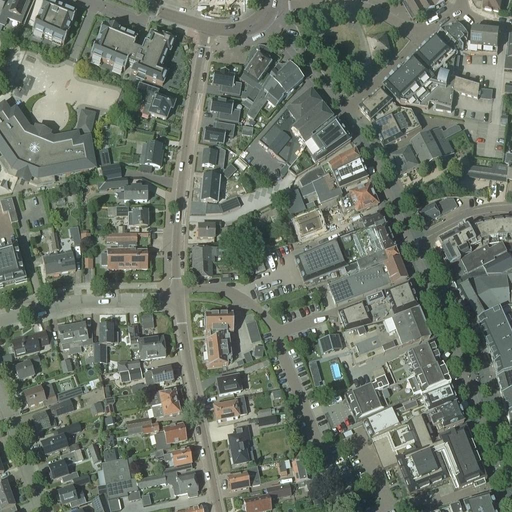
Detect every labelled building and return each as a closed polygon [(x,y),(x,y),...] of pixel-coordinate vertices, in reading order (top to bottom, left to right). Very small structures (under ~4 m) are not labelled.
[(14,0),(9,12),(3,9),(0,16),(0,26),(4,28),(7,20),(20,26),(29,4),(26,3),(26,0),(14,0)] [(406,0),(404,2),(415,20),(444,3),(448,0),(447,0),(406,0)] [(485,2),(483,11),(484,11),(492,13),(501,14),(503,0),(485,0),(485,2)] [(36,22),(31,34),(34,35),(34,34),(32,33),(33,31),(43,35),(42,38),(42,37),(41,38),(53,43),(53,42),(53,40),(63,44),(63,46),(60,45),(60,46),(63,47),(76,16),(44,3),(39,15),(40,15),(37,22),(36,22)] [(95,46),(90,58),(124,72),(127,66),(133,68),(131,74),(137,77),(138,74),(145,77),(144,80),(162,87),(167,75),(160,72),(167,54),(169,55),(174,43),(162,38),(161,40),(150,35),(146,46),(144,46),(140,54),(133,51),(137,41),(118,33),(119,31),(107,26),(106,28),(102,27),(97,39),(98,39),(96,46),(95,46)] [(467,42),(466,42),(464,39),(467,36),(457,26),(445,30),(437,37),(438,37),(454,54),(468,54),(468,46),(467,46),(467,42)] [(497,56),(499,33),(472,30),(471,46),(468,46),(468,54),(478,55),(497,56)] [(386,37),(366,42),(370,60),(391,55),(386,37)] [(428,46),(422,52),(414,60),(415,61),(433,80),(435,82),(441,76),(452,79),(453,70),(457,70),(459,58),(455,59),(436,39),(428,46)] [(256,86),(271,65),(268,63),(268,62),(271,61),(271,58),(271,57),(270,55),(269,54),(268,52),(267,51),(265,50),(264,49),(262,49),(261,48),(258,48),(257,48),(255,49),(254,50),(252,52),(250,53),(249,55),(248,59),(247,61),(252,63),(242,76),(256,86)] [(216,60),(216,68),(227,69),(227,60),(216,60)] [(477,101),(479,87),(452,79),(441,76),(435,82),(433,80),(415,61),(414,61),(413,61),(403,70),(396,77),(395,76),(389,82),(390,82),(382,89),(399,107),(427,111),(429,105),(435,107),(435,112),(450,114),(450,111),(453,93),(477,101)] [(279,69),(247,119),(253,123),(266,103),(264,100),(266,97),(270,92),(273,95),(276,88),(294,73),(288,66),(284,69),(280,69),(279,69)] [(307,76),(306,68),(298,68),(298,76),(307,76)] [(221,88),(220,95),(239,98),(241,86),(233,84),(234,77),(227,76),(228,74),(220,72),(219,74),(213,73),(211,86),(221,88)] [(299,85),(302,82),(294,73),(276,88),(273,95),(270,92),(266,97),(264,100),(266,103),(274,110),(282,100),(299,85)] [(268,133),(258,144),(267,152),(281,136),(289,142),(275,159),(285,167),(289,170),(300,157),(301,157),(305,147),(305,146),(312,141),(310,138),(320,129),(321,129),(331,120),(332,120),(319,103),(310,92),(285,112),(268,133)] [(144,108),(141,116),(147,118),(148,116),(165,122),(169,112),(171,112),(174,105),(155,98),(155,97),(146,93),(142,105),(145,106),(145,108),(144,108)] [(368,102),(358,112),(370,125),(371,124),(372,126),(371,127),(382,150),(420,131),(412,113),(396,110),(391,105),(392,105),(381,93),(370,104),(368,102)] [(251,108),(254,103),(253,102),(247,98),(245,101),(245,102),(244,103),(251,108)] [(211,100),(209,113),(216,114),(219,115),(218,122),(237,125),(239,113),(231,112),(233,104),(225,103),(225,101),(217,99),(217,101),(211,100)] [(3,107),(0,109),(0,154),(3,158),(0,160),(0,164),(8,176),(36,188),(53,184),(52,179),(93,171),(90,156),(95,155),(95,140),(99,122),(93,121),(94,116),(81,113),(76,137),(53,142),(28,132),(15,112),(9,116),(3,107)] [(289,171),(287,173),(295,179),(313,168),(323,162),(350,144),(335,123),(334,123),(331,120),(321,129),(320,129),(310,138),(312,141),(305,146),(305,147),(301,157),(300,157),(289,170),(289,171)] [(204,130),(202,143),(208,144),(208,146),(216,147),(216,145),(223,146),(224,138),(232,139),(234,127),(215,124),(214,131),(204,130)] [(393,169),(436,146),(439,152),(448,147),(445,141),(446,141),(461,133),(459,129),(454,128),(446,132),(447,133),(442,135),(440,131),(410,146),(411,149),(396,157),(394,155),(388,158),(389,160),(389,161),(393,169)] [(281,136),(267,152),(275,159),(289,142),(281,136)] [(436,146),(393,169),(399,180),(421,169),(423,171),(453,155),(446,141),(445,141),(448,147),(439,152),(436,146)] [(248,143),(244,147),(252,155),(256,151),(248,143)] [(144,146),(141,167),(141,173),(150,174),(151,168),(159,170),(161,155),(159,155),(160,149),(144,146)] [(306,176),(298,183),(302,190),(359,162),(354,151),(336,159),(326,166),(306,176)] [(203,153),(201,168),(213,169),(212,173),(218,174),(222,170),(224,156),(203,153)] [(297,192),(300,200),(316,194),(320,205),(343,196),(340,190),(366,180),(359,162),(302,190),(297,192)] [(118,166),(100,170),(101,174),(102,182),(120,179),(118,166)] [(227,181),(236,172),(230,166),(221,175),(227,181)] [(285,167),(279,174),(283,178),(287,173),(289,171),(289,170),(285,167)] [(506,185),(507,180),(509,168),(497,167),(497,168),(493,167),(492,171),(462,167),(460,179),(506,185)] [(200,203),(216,204),(218,181),(202,179),(200,203)] [(126,180),(102,182),(103,191),(123,189),(126,189),(126,188),(126,180)] [(350,200),(339,204),(343,215),(354,211),(356,215),(377,207),(369,187),(348,196),(350,200)] [(146,203),(146,191),(137,191),(137,188),(130,188),(126,188),(126,189),(123,189),(123,204),(146,203)] [(304,212),(296,193),(281,200),(285,210),(290,219),(304,212)] [(217,207),(218,208),(221,216),(239,208),(235,199),(217,207)] [(1,203),(0,203),(0,206),(2,215),(8,214),(11,225),(17,223),(11,201),(1,203)] [(432,206),(416,214),(422,226),(456,209),(452,201),(444,201),(444,203),(441,203),(433,207),(432,206)] [(221,216),(218,208),(206,206),(205,217),(221,216)] [(127,209),(115,209),(115,217),(115,219),(127,219),(127,229),(147,229),(146,214),(132,214),(132,215),(127,215),(127,209)] [(394,250),(380,215),(350,226),(354,235),(335,242),(293,258),(304,285),(355,265),(394,250)] [(320,230),(314,215),(295,223),(295,225),(301,238),(312,233),(320,230)] [(436,244),(435,244),(439,252),(436,253),(446,272),(458,265),(457,263),(484,249),(511,244),(511,220),(504,221),(493,222),(482,224),(472,227),(473,232),(468,234),(465,229),(464,229),(465,230),(458,233),(457,231),(458,231),(458,230),(437,241),(438,243),(436,244)] [(227,244),(221,244),(220,244),(220,239),(219,239),(219,225),(213,225),(213,228),(197,228),(197,240),(213,240),(213,245),(217,244),(217,245),(227,245),(227,244)] [(40,237),(38,231),(28,234),(30,239),(40,237)] [(221,231),(221,244),(227,244),(231,244),(231,231),(221,231)] [(76,236),(69,237),(72,249),(78,247),(76,236)] [(459,265),(446,272),(452,283),(465,277),(466,278),(493,265),(491,262),(504,255),(511,253),(511,244),(500,247),(496,249),(495,248),(487,249),(459,263),(459,265)] [(233,245),(227,245),(217,245),(218,254),(233,253),(233,245)] [(0,287),(24,281),(15,247),(0,250),(0,287)] [(210,250),(191,251),(192,266),(211,265),(210,258),(214,257),(214,250),(210,250)] [(394,250),(355,265),(359,274),(398,260),(394,250)] [(106,255),(100,255),(100,268),(107,268),(107,272),(116,272),(129,271),(146,271),(146,253),(135,253),(135,251),(123,251),(117,251),(106,252),(106,255)] [(71,253),(56,256),(60,276),(75,273),(71,253)] [(266,254),(249,261),(254,276),(272,270),(266,254)] [(465,277),(452,283),(456,291),(476,281),(486,280),(486,278),(511,276),(511,275),(511,270),(504,255),(491,262),(493,265),(466,278),(465,277)] [(56,256),(42,258),(45,278),(60,276),(56,256)] [(82,259),(82,270),(92,270),(92,259),(82,259)] [(359,275),(327,288),(335,308),(406,281),(398,261),(383,267),(359,275)] [(211,265),(192,266),(192,280),(211,279),(211,265)] [(247,270),(239,270),(240,281),(248,280),(247,270)] [(221,284),(230,284),(230,276),(221,276),(221,284)] [(511,307),(511,276),(486,280),(476,281),(456,291),(456,292),(457,291),(461,299),(460,299),(460,300),(462,299),(470,314),(468,315),(469,315),(470,315),(474,322),(473,323),(500,309),(511,307)] [(408,286),(337,314),(345,334),(391,321),(417,311),(414,303),(414,302),(412,295),(411,295),(408,286)] [(511,308),(504,309),(476,322),(479,329),(477,329),(493,366),(492,366),(492,367),(496,379),(511,374),(511,308)] [(352,333),(356,345),(357,348),(395,334),(401,349),(419,341),(420,343),(428,339),(429,340),(429,339),(419,312),(400,320),(400,319),(380,327),(380,326),(352,333)] [(233,335),(232,317),(232,315),(204,316),(204,336),(233,335)] [(83,326),(71,329),(75,355),(80,354),(80,349),(82,348),(82,344),(86,343),(83,326)] [(99,346),(94,346),(94,357),(105,357),(105,347),(112,347),(112,328),(106,328),(106,326),(101,326),(101,328),(99,328),(99,346)] [(162,338),(138,342),(136,328),(127,329),(130,351),(136,351),(136,350),(138,350),(163,347),(162,338)] [(71,329),(58,331),(61,352),(69,351),(70,356),(75,355),(71,329)] [(46,333),(50,352),(54,350),(49,332),(46,333)] [(356,345),(343,349),(349,369),(401,349),(395,334),(357,348),(356,345)] [(11,342),(10,343),(15,359),(38,353),(37,349),(47,346),(44,335),(12,343),(11,342)] [(339,338),(325,342),(328,355),(342,352),(339,338)] [(225,340),(204,343),(207,368),(227,366),(225,340)] [(385,366),(393,387),(439,367),(440,367),(439,366),(431,346),(385,366)] [(165,359),(163,347),(138,350),(140,362),(165,359)] [(92,355),(84,356),(86,368),(93,367),(92,355)] [(28,365),(14,370),(18,383),(33,378),(30,370),(40,366),(36,357),(27,360),(28,365)] [(266,359),(242,368),(245,376),(269,367),(266,359)] [(138,362),(126,364),(127,371),(139,369),(138,362)] [(68,363),(60,365),(63,375),(71,373),(68,363)] [(116,365),(118,374),(127,372),(127,371),(126,364),(116,365)] [(420,398),(448,387),(440,367),(439,367),(393,387),(387,390),(383,381),(373,385),(374,385),(344,398),(355,424),(420,397),(420,398)] [(139,371),(127,373),(129,381),(129,383),(141,380),(139,371)] [(172,383),(169,371),(145,376),(148,388),(172,383)] [(127,373),(119,376),(120,382),(129,381),(127,373)] [(511,375),(496,380),(497,386),(501,398),(511,434),(511,437),(511,375)] [(230,380),(216,383),(218,398),(240,393),(237,379),(230,380)] [(39,390),(23,396),(27,409),(44,403),(45,408),(56,404),(53,396),(43,399),(39,390)] [(392,412),(362,426),(370,441),(400,427),(399,427),(406,424),(406,425),(423,418),(455,405),(450,391),(401,411),(401,412),(393,415),(392,412)] [(149,399),(148,399),(150,409),(176,404),(175,399),(177,398),(176,393),(174,394),(174,392),(160,395),(160,394),(149,396),(149,399)] [(54,428),(51,420),(74,412),(72,407),(72,408),(70,402),(60,405),(49,409),(51,414),(44,417),(44,416),(31,421),(34,427),(31,428),(33,433),(36,432),(36,434),(54,428)] [(176,404),(150,409),(151,411),(152,411),(154,421),(179,415),(179,414),(180,413),(179,408),(177,409),(176,404)] [(235,405),(213,409),(215,423),(238,419),(237,414),(245,412),(243,404),(235,406),(235,405)] [(458,412),(455,405),(423,418),(424,419),(428,429),(432,429),(435,428),(437,434),(463,424),(460,418),(460,417),(458,413),(458,412)] [(269,411),(255,414),(256,419),(270,417),(269,411)] [(275,417),(256,421),(258,430),(277,426),(275,417)] [(105,427),(113,425),(112,419),(104,420),(105,427)] [(484,481),(464,430),(457,433),(457,432),(433,442),(428,429),(424,419),(370,442),(382,472),(396,466),(409,497),(449,480),(454,492),(453,492),(453,493),(484,481)] [(149,421),(125,425),(126,432),(150,427),(149,421)] [(150,427),(126,432),(127,437),(142,434),(143,436),(157,433),(156,426),(150,427)] [(159,445),(154,446),(156,452),(169,449),(168,445),(185,442),(184,440),(186,440),(185,435),(183,435),(182,427),(162,431),(163,435),(157,436),(159,445)] [(41,445),(40,445),(41,448),(40,449),(39,450),(40,453),(42,454),(43,453),(44,458),(45,458),(58,453),(59,453),(68,450),(64,438),(72,435),(70,428),(56,433),(58,439),(54,441),(41,445)] [(234,438),(227,440),(229,450),(243,447),(242,444),(249,442),(246,429),(233,432),(234,438)] [(111,435),(105,436),(103,437),(104,449),(113,447),(111,435)] [(97,455),(95,446),(87,449),(90,457),(97,455)] [(243,447),(229,450),(233,467),(246,465),(246,464),(252,463),(251,454),(248,455),(246,448),(243,448),(243,447)] [(79,452),(72,454),(76,464),(82,461),(81,458),(79,452)] [(180,474),(179,469),(192,466),(190,458),(188,458),(187,452),(170,455),(170,456),(163,457),(163,458),(158,459),(159,465),(172,462),(173,470),(162,472),(163,477),(175,475),(180,474)] [(61,464),(48,469),(53,483),(67,478),(63,468),(76,464),(72,454),(66,456),(60,459),(61,464)] [(132,459),(126,460),(130,484),(135,483),(137,483),(132,459)] [(130,484),(126,460),(102,466),(103,473),(100,474),(109,511),(119,511),(117,499),(121,498),(122,502),(135,499),(134,494),(137,494),(137,491),(136,491),(135,483),(130,484)] [(305,464),(292,466),(295,485),(306,483),(308,483),(305,464)] [(245,476),(227,479),(230,493),(248,490),(247,484),(258,481),(256,469),(244,472),(245,476)] [(100,500),(91,503),(93,511),(109,511),(100,474),(97,474),(100,489),(97,489),(100,500)] [(198,491),(197,487),(195,486),(192,476),(186,477),(176,479),(175,475),(163,477),(164,486),(165,487),(168,487),(169,487),(170,487),(170,488),(171,488),(171,489),(172,489),(172,490),(172,491),(174,499),(183,497),(189,495),(190,498),(196,497),(196,494),(196,492),(198,491)] [(86,477),(72,482),(75,489),(89,484),(86,477)] [(137,483),(135,483),(136,491),(137,491),(159,487),(164,486),(163,477),(137,483)] [(308,483),(306,483),(307,493),(316,491),(315,482),(308,483)] [(0,499),(10,496),(6,484),(0,486),(0,499)] [(289,486),(280,487),(280,489),(282,499),(290,497),(289,486)] [(267,498),(243,503),(244,511),(269,511),(268,502),(282,499),(280,489),(266,492),(267,498)] [(57,497),(56,498),(57,502),(59,503),(60,502),(62,507),(69,505),(71,510),(85,505),(81,493),(74,496),(71,490),(57,495),(58,497),(57,497)] [(0,511),(15,511),(14,508),(10,496),(0,499),(0,511)] [(493,511),(489,498),(443,511),(493,511)]
